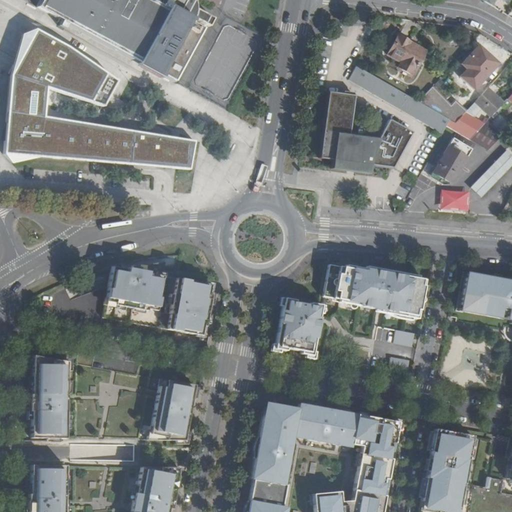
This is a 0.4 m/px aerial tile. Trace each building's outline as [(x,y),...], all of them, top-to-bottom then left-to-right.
[(38,0),(36,7),(173,82),(204,24),(209,26),(213,18),(195,8),(195,3),(194,0),(38,0)] [(9,75),(2,154),(12,163),(38,157),(93,162),(176,169),(189,170),(194,141),(91,125),(43,117),(45,87),(101,107),(115,81),(64,45),(35,28),(21,34),(9,75)] [(417,67),(425,48),(397,35),(388,54),(401,60),(399,64),(412,71),(414,66),(417,67)] [(474,92),(499,64),(478,46),(461,65),(467,71),(460,78),(474,92)] [(448,125),(415,105),(356,69),(354,68),(346,82),(441,136),(445,130),(446,128),(448,125)] [(449,106),(429,90),(415,105),(448,125),(452,128),(464,114),(466,112),(453,102),(449,106)] [(488,118),(502,104),(486,90),(473,104),(488,118)] [(394,167),(411,136),(388,123),(377,142),(351,139),(356,98),(327,95),(323,132),(319,158),(319,163),(361,168),(369,169),(391,172),(394,167)] [(482,124),(464,114),(452,128),(469,138),(482,124)] [(489,150),(502,136),(482,124),(469,138),(489,150)] [(453,136),(430,173),(448,184),(469,150),(475,142),(469,138),(452,128),(448,125),(446,128),(445,130),(453,136)] [(511,165),(511,157),(505,151),(470,188),(481,198),(511,165)] [(448,184),(430,173),(427,178),(440,186),(448,184)] [(469,199),(441,197),(440,214),(468,216),(469,199)] [(156,274),(159,262),(142,263),(126,268),(126,269),(111,266),(101,318),(199,335),(201,326),(203,326),(209,294),(207,293),(209,285),(161,275),(156,274)] [(329,264),(323,296),(333,298),(334,295),(339,296),(339,298),(338,301),(380,307),(382,291),(387,292),(385,308),(398,309),(398,312),(418,315),(425,277),(419,276),(419,273),(405,271),(404,274),(393,272),(393,269),(379,267),(378,270),(366,268),(345,264),(345,267),(329,264)] [(511,280),(470,272),(469,278),(466,277),(461,306),(464,306),(463,310),(500,317),(502,309),(508,310),(507,319),(511,319),(511,280)] [(294,299),(283,296),(273,348),(285,350),(286,347),(300,350),(300,353),(312,355),(318,323),(303,320),(304,314),(319,317),(322,304),(309,302),(309,305),(294,302),(294,299)] [(319,317),(304,314),(303,320),(318,323),(319,317)] [(415,333),(396,330),(394,343),(412,346),(415,333)] [(61,361),(31,356),(31,359),(31,368),(31,374),(30,392),(28,392),(28,399),(28,408),(30,408),(30,416),(30,435),(44,435),(58,435),(64,435),(65,425),(65,412),(65,390),(66,377),(66,367),(66,362),(61,361)] [(62,357),(61,361),(66,362),(66,367),(69,367),(70,359),(62,357)] [(391,357),(389,371),(407,374),(410,361),(391,357)] [(158,379),(148,434),(165,437),(164,441),(182,440),(192,385),(158,379)] [(351,442),(357,414),(327,409),(326,415),(318,414),(318,407),(296,403),(296,407),(276,404),(276,407),(276,412),(265,417),(263,415),(261,415),(248,476),(251,478),(247,500),(279,506),(283,484),(278,482),(279,468),(284,469),(291,433),(305,433),(306,437),(334,443),(336,440),(351,442)] [(276,412),(276,407),(266,410),(263,415),(265,417),(276,412)] [(381,511),(398,421),(357,414),(351,442),(351,445),(361,447),(351,502),(348,501),(341,502),(340,491),(312,494),(313,511),(381,511)] [(471,436),(433,429),(433,432),(429,451),(429,453),(430,454),(429,460),(427,470),(426,476),(425,476),(418,511),(511,511),(511,495),(499,493),(502,480),(485,477),(483,487),(459,483),(464,460),(467,461),(471,436)] [(168,511),(176,468),(139,467),(134,493),(132,493),(129,510),(130,511),(62,511),(63,505),(59,505),(59,494),(63,494),(63,465),(29,465),(29,494),(28,511),(168,511)] [(275,511),(278,511),(279,506),(247,500),(246,506),(275,511)]
